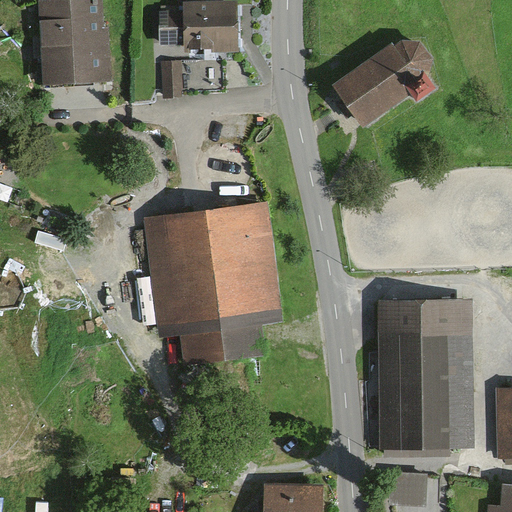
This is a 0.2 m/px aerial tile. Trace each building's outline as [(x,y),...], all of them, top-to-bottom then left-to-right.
[(105,0),(37,0),(42,77),(109,73),(108,42),(105,0)] [(186,0),(187,2),(161,3),(162,42),(184,42),(184,47),(239,45),(237,0),(186,0)] [(335,86),(361,122),(408,89),(417,100),(433,88),(422,76),(433,63),(432,55),(421,41),(403,39),(335,86)] [(180,57),(164,58),(165,95),(182,94),(180,57)] [(266,196),(140,212),(157,336),(180,333),(183,357),(261,347),(257,318),(281,315),(266,196)] [(15,293),(11,511),(63,511),(67,294),(15,293)] [(121,337),(122,295),(70,294),(70,337),(121,337)] [(469,296),(381,297),(383,445),(387,445),(387,451),(452,450),(452,440),(471,440),(469,296)] [(511,383),(493,384),(495,453),(511,452),(511,383)] [(427,469),(391,467),(389,500),(425,502),(427,469)] [(321,511),(322,478),(264,477),(264,509),(263,511),(321,511)] [(489,511),(511,511),(511,477),(504,477),(502,505),(490,504),(489,511)]
